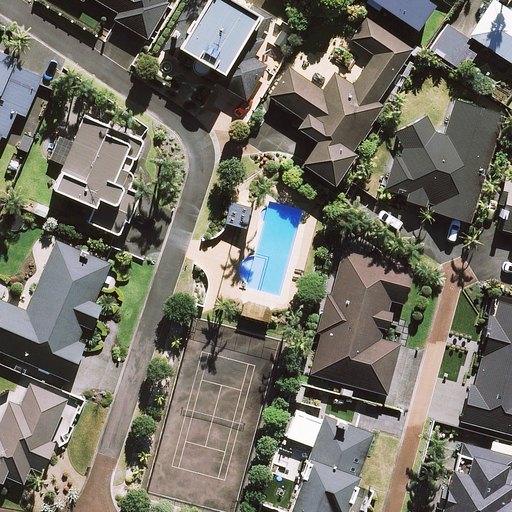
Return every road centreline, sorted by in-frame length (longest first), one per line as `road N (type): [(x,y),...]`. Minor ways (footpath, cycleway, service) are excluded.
road 1 (residential): [(5,0),(182,121),(204,158),(111,458)]
road 2 (unknown): [(393,511),(464,264)]
